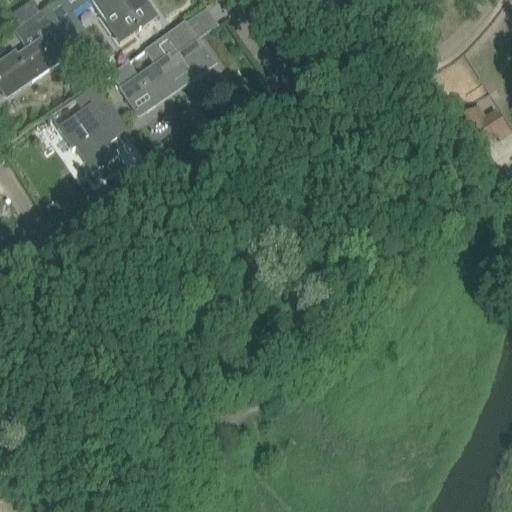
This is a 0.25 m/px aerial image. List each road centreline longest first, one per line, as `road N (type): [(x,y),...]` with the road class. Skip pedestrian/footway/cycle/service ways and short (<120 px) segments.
road 1 (residential): [(50,256),(291,96),(225,0)]
road 2 (track): [(0,311),(138,349),(255,440)]
